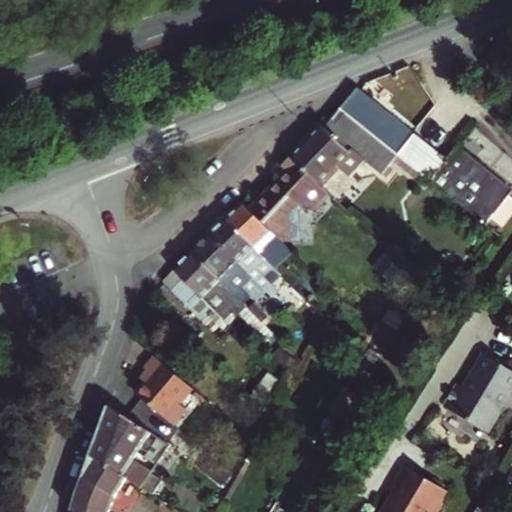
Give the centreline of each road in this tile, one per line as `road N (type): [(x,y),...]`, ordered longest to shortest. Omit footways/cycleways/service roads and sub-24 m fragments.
road 1 (tertiary): [(81,166),(507,0)]
road 2 (residential): [(81,166),(117,295),(43,511)]
road 3 (trunk): [(0,78),(228,0)]
